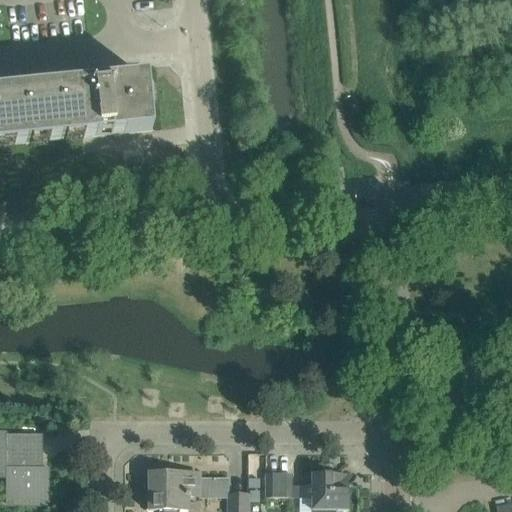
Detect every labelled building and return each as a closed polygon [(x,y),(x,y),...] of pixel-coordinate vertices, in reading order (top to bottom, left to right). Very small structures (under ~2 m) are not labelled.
[(151,132),(145,79),(105,83),(106,88),(0,98),(0,146),(100,137),(99,132),(110,131),(111,136),(151,132)] [(140,159),(127,160),(128,167),(141,166),(140,159)] [(10,507),(48,507),(48,470),(42,469),(42,438),(6,437),(6,436),(0,435),(0,475),(10,475),(10,507)] [(188,511),(188,498),(198,498),(198,500),(226,500),(225,511),(247,511),(248,498),(228,498),(228,480),(199,480),(199,476),(148,476),(148,480),(144,480),(144,495),(148,495),(147,511),(188,511)] [(311,502),(310,511),(347,511),(347,488),(335,488),(335,476),(311,476),(311,488),(291,488),(291,476),(265,476),(265,501),(311,502)]
